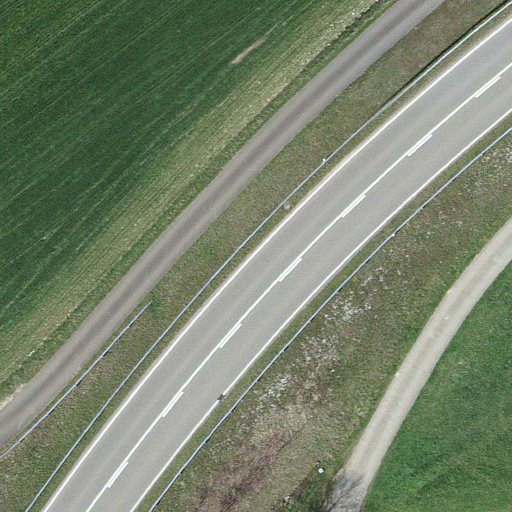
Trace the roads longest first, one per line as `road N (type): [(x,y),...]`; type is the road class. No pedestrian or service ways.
road 1 (primary): [(511,63),(266,291),(86,511)]
road 2 (track): [(0,430),(235,174),(417,0)]
road 3 (track): [(511,235),(424,350),(341,511)]
